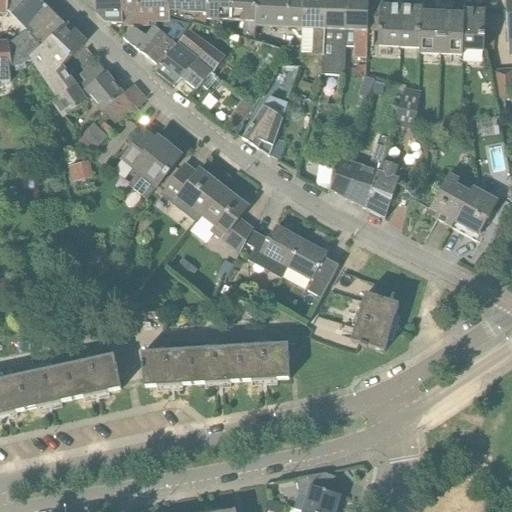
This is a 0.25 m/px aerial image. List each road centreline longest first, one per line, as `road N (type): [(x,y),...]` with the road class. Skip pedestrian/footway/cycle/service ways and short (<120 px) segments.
road 1 (residential): [(466,283),(355,230),(234,154),(61,0)]
road 2 (tertiary): [(0,501),(45,507),(118,494),(330,452),(392,429)]
road 3 (tertiary): [(377,398),(319,419),(40,479),(0,500)]
road 4 (tertiary): [(511,318),(377,398)]
road 5 (tertiary): [(392,429),(511,351)]
